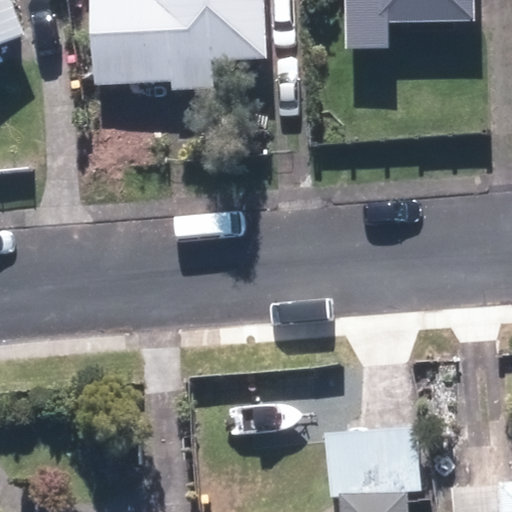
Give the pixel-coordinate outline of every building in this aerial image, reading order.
[(0,0),(0,54),(36,40),(19,0),(0,0)] [(181,81),(182,89),(223,87),(221,60),(276,58),(273,0),(101,0),(104,85),(181,81)] [(345,0),(347,48),(386,47),(385,21),(478,18),(477,0),(345,0)] [(511,511),(511,472),(466,475),(468,511),(511,511)] [(416,511),(416,485),(355,487),(355,511),(416,511)]
